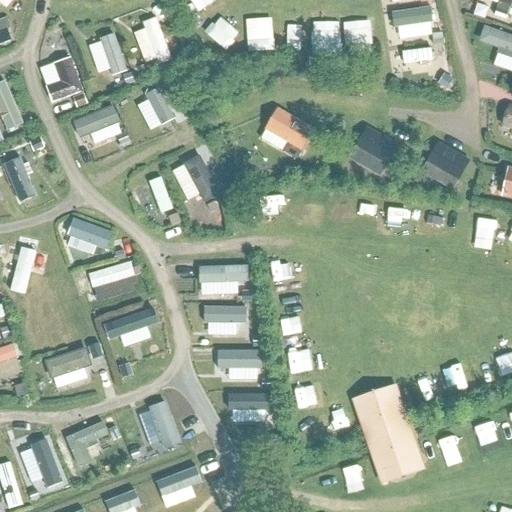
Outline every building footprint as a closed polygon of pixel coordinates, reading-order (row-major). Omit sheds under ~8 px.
[(209,0),(185,0),(189,14),(212,7),(209,0)] [(507,15),(506,0),(474,0),(474,4),(489,3),(490,16),(507,15)] [(392,34),(429,30),(426,6),(389,10),(392,34)] [(0,11),(0,43),(10,40),(1,11),(0,11)] [(268,48),(267,14),(243,15),(244,48),(268,48)] [(129,24),(140,58),(165,50),(153,15),(129,24)] [(511,49),(511,46),(511,29),(484,22),(479,39),(511,49)] [(340,25),(340,40),(367,39),(366,24),(340,25)] [(336,41),(335,27),(306,28),(307,43),(336,41)] [(111,36),(89,37),(91,76),(113,74),(111,36)] [(398,60),(427,59),(426,42),(397,44),(398,60)] [(48,99),(79,89),(66,50),(35,60),(48,99)] [(0,105),(10,102),(0,79),(0,105)] [(159,80),(141,88),(156,126),(175,118),(159,80)] [(111,124),(115,134),(120,132),(109,102),(71,116),(78,136),(111,124)] [(265,132),(260,140),(282,152),(297,160),(301,152),(302,153),(315,131),(277,110),(265,132)] [(366,128),(348,159),(380,178),(399,147),(366,128)] [(425,165),(420,174),(452,193),(454,190),(469,163),(437,144),(425,165)] [(198,192),(202,200),(217,193),(196,152),(167,166),(184,199),(198,192)] [(13,202),(31,198),(25,174),(28,173),(24,154),(3,159),(13,202)] [(511,171),(507,170),(501,198),(511,200),(511,171)] [(157,173),(145,177),(157,211),(168,207),(157,173)] [(255,198),(254,219),(273,221),(274,199),(255,198)] [(61,244),(105,249),(108,225),(64,219),(61,244)] [(30,255),(0,265),(0,271),(4,281),(35,270),(30,255)] [(89,286),(130,273),(126,258),(84,271),(89,286)] [(199,269),(202,297),(193,298),(195,321),(219,318),(213,268),(199,269)] [(12,300),(27,346),(52,338),(37,292),(12,300)] [(152,312),(103,323),(106,339),(155,328),(152,312)] [(0,361),(14,356),(8,339),(0,341),(0,361)] [(50,359),(54,379),(92,372),(88,351),(50,359)] [(380,393),(369,396),(354,408),(376,472),(395,473),(405,469),(420,457),(399,394),(380,393)] [(150,442),(168,435),(156,406),(138,413),(150,442)] [(84,445),(118,433),(111,412),(61,429),(75,468),(90,462),(86,451),(84,445)] [(426,435),(434,455),(453,448),(445,427),(426,435)] [(49,451),(41,454),(37,445),(26,450),(41,488),(60,480),(49,451)] [(3,459),(0,460),(0,488),(7,508),(20,503),(3,459)] [(505,511),(508,504),(488,499),(485,511),(505,511)]
